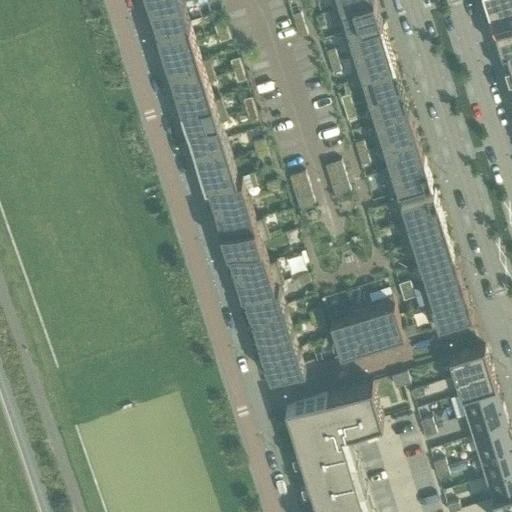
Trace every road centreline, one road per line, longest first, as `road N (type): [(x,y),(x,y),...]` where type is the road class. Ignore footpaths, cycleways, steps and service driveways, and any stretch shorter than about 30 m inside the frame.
road 1 (motorway): [(265,511),(80,0)]
road 2 (motorway): [(184,511),(3,0)]
road 3 (residential): [(112,0),(278,511)]
road 4 (residential): [(408,0),(508,319)]
road 5 (motorway): [(0,270),(85,511)]
road 6 (residential): [(511,185),(454,0)]
road 7 (secondary): [(45,511),(0,380)]
